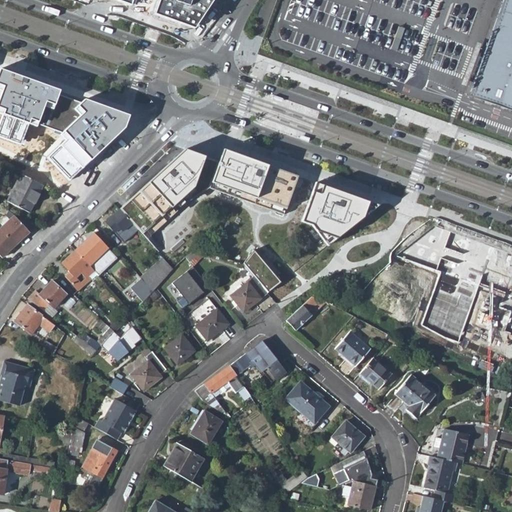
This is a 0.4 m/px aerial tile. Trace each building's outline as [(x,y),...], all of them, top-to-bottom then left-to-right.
[(212,0),(159,0),(155,14),(194,28),(212,0)] [(473,81),(467,96),(498,107),(511,112),(511,0),(502,0),(485,48),(477,71),(474,78),(473,81)] [(60,91),(0,70),(0,90),(1,91),(0,92),(0,114),(3,115),(0,123),(0,136),(21,144),(28,125),(37,128),(38,123),(44,106),(54,110),(59,93),(60,91)] [(44,106),(38,123),(63,133),(78,116),(72,109),(81,101),(59,93),(54,110),(44,106)] [(43,154),(70,181),(125,130),(129,119),(81,101),(72,109),(78,116),(63,133),(43,154)] [(185,149),(121,208),(143,232),(194,187),(205,157),(185,149)] [(270,166),(222,150),(211,183),(258,199),(286,209),(298,176),(270,166)] [(29,213),(42,185),(20,173),(6,202),(29,213)] [(368,202),(315,183),(302,221),(311,225),(327,245),(363,217),(368,202)] [(121,231),(131,222),(119,210),(105,223),(113,232),(118,228),(121,231)] [(13,215),(0,227),(0,228),(16,244),(28,232),(13,215)] [(0,256),(1,258),(16,244),(0,228),(0,256)] [(94,232),(75,250),(89,265),(93,270),(94,271),(105,261),(101,254),(109,248),(94,232)] [(188,261),(200,251),(194,249),(185,257),(188,261)] [(89,277),(87,276),(82,271),(89,265),(75,250),(61,263),(69,271),(63,277),(76,290),(89,277)] [(188,261),(191,265),(208,253),(200,251),(188,261)] [(253,251),(243,263),(268,291),(280,282),(253,251)] [(162,257),(140,278),(140,279),(152,291),(155,287),(173,268),(168,263),(162,257)] [(82,271),(87,276),(93,270),(89,265),(82,271)] [(201,291),(208,286),(192,266),(171,283),(182,296),(176,300),(182,308),(202,292),(201,291)] [(242,312),(267,293),(252,276),(229,296),(242,312)] [(135,284),(147,297),(152,291),(140,279),(135,284)] [(36,292),(28,300),(42,310),(48,303),(53,309),(66,295),(51,282),(39,295),(36,292)] [(324,308),(328,304),(313,295),(285,321),(295,330),(322,306),(324,308)] [(26,305),(14,322),(31,334),(38,324),(48,332),(53,325),(26,305)] [(217,308),(194,325),(206,341),(229,323),(217,308)] [(119,337),(113,331),(104,342),(101,345),(118,361),(136,346),(134,344),(142,339),(132,326),(119,337)] [(99,338),(104,342),(113,331),(109,327),(99,338)] [(349,331),(333,349),(354,366),(369,349),(349,331)] [(85,333),(81,339),(97,350),(101,345),(85,333)] [(181,334),(163,348),(176,364),(195,350),(181,334)] [(73,340),(93,355),(97,350),(81,339),(76,335),(73,340)] [(45,341),(41,346),(53,353),(57,347),(45,341)] [(283,371),(261,341),(228,366),(235,375),(247,366),(249,369),(254,365),(259,371),(264,368),(273,379),(283,371)] [(475,356),(511,370),(511,359),(478,347),(475,356)] [(159,373),(165,368),(152,351),(146,357),(148,359),(129,374),(142,392),(161,376),(159,373)] [(391,374),(372,357),(358,373),(377,389),(391,374)] [(0,388),(2,389),(0,396),(0,399),(20,405),(22,394),(20,393),(22,385),(28,386),(31,378),(33,378),(35,369),(5,361),(3,370),(4,371),(0,385),(0,388)] [(235,392),(242,386),(235,375),(228,366),(195,391),(198,396),(201,400),(209,405),(224,414),(226,413),(214,397),(229,386),(235,392)] [(264,368),(259,371),(269,382),(273,379),(264,368)] [(409,375),(393,393),(407,406),(405,409),(415,417),(434,396),(409,375)] [(123,393),(128,384),(115,377),(110,386),(123,393)] [(299,381),(284,397),(315,423),(329,407),(299,381)] [(113,398),(101,421),(99,419),(95,427),(115,439),(118,432),(122,434),(135,411),(113,398)] [(204,411),(190,434),(207,444),(221,421),(204,411)] [(84,432),(89,423),(75,416),(73,426),(84,432)] [(344,421),(330,436),(337,441),(349,451),(362,436),(344,421)] [(67,465),(74,466),(74,462),(79,463),(84,432),(73,426),(72,433),(70,444),(67,465)] [(443,429),(436,458),(457,463),(460,464),(467,434),(443,429)] [(54,442),(70,444),(72,433),(56,430),(54,442)] [(327,440),(333,445),(337,441),(330,436),(327,440)] [(92,447),(100,452),(105,444),(97,440),(92,447)] [(175,442),(162,465),(190,482),(204,459),(175,442)] [(117,451),(105,444),(100,452),(92,447),(82,466),(93,474),(89,482),(97,487),(117,451)] [(3,452),(2,458),(30,463),(51,466),(62,468),(62,462),(3,452)] [(434,489),(432,498),(442,500),(452,503),(455,495),(447,492),(452,470),(454,471),(457,463),(436,458),(429,456),(426,464),(428,465),(423,486),(434,489)] [(29,469),(30,463),(2,458),(0,457),(0,494),(3,495),(7,471),(28,474),(29,469)] [(343,468),(349,480),(352,481),(375,486),(376,479),(370,478),(370,474),(366,457),(343,468)] [(29,469),(50,473),(51,466),(30,463),(29,469)] [(71,484),(74,466),(67,465),(66,469),(64,483),(71,484)] [(301,469),(279,486),(286,494),(301,482),(307,477),(301,469)] [(319,478),(316,473),(307,477),(301,482),(317,486),(319,478)] [(349,496),(347,505),(369,510),(375,486),(352,481),(351,485),(344,484),(342,494),(349,496)] [(438,511),(442,500),(432,498),(422,495),(418,510),(414,509),(413,511),(438,511)] [(51,498),(49,511),(58,511),(59,510),(61,500),(51,498)] [(175,511),(155,500),(147,511),(175,511)] [(243,511),(255,511),(258,509),(245,502),(240,510),(243,511)]
